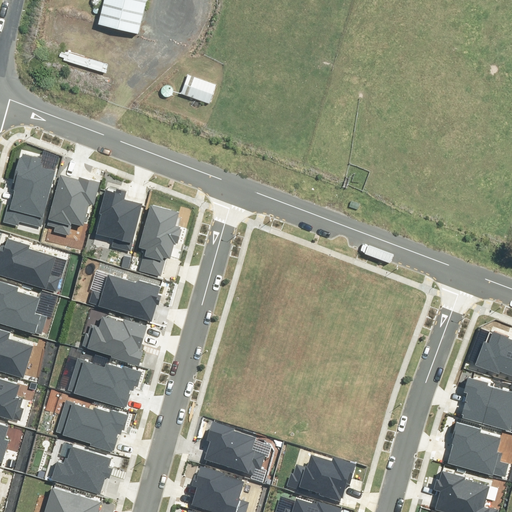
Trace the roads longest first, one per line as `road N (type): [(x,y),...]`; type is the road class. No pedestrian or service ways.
road 1 (residential): [(234,185),(142,511)]
road 2 (residential): [(388,511),(465,272)]
road 3 (residential): [(0,96),(234,185)]
road 4 (residential): [(234,185),(465,272)]
road 5 (track): [(178,0),(176,30),(102,135)]
